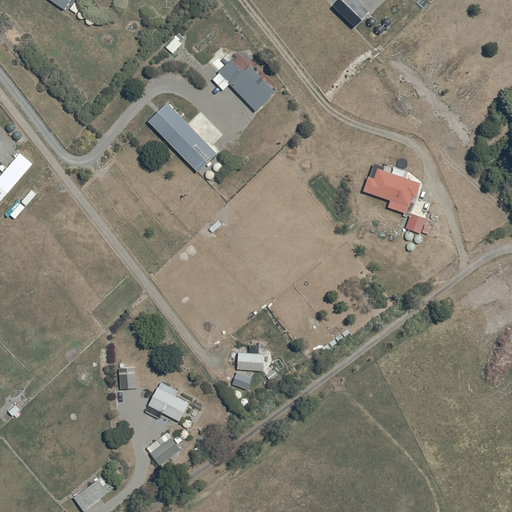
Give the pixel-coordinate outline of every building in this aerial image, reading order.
[(49,0),(62,9),(69,0),(49,0)] [(182,41),(173,35),(163,48),(172,54),(182,41)] [(227,85),(234,91),(228,97),(239,109),(245,103),(254,111),(273,92),(248,66),(241,73),(220,51),(208,63),(218,73),(211,80),(221,91),(227,85)] [(215,154),(165,103),(145,122),(196,173),(215,154)] [(0,200),(30,165),(18,154),(0,175),(0,200)] [(419,183),(375,169),(371,180),(366,178),(361,193),(388,202),(386,209),(404,215),(409,199),(413,200),(419,183)] [(24,207),(16,201),(6,212),(14,218),(24,207)] [(423,219),(409,215),(405,230),(419,234),(423,219)] [(263,353),(236,352),(235,369),(262,370),(263,353)] [(135,368),(118,368),(117,391),(124,391),(134,391),(135,368)] [(251,376),(238,370),(232,383),(245,389),(251,376)] [(274,370),(265,375),(269,381),(277,376),(274,370)] [(176,391),(158,381),(146,404),(177,420),(187,402),(173,395),(176,391)] [(10,417),(19,409),(24,405),(17,398),(14,400),(4,410),(10,417)] [(179,449),(176,445),(181,441),(177,436),(172,440),(166,432),(144,449),(157,466),(179,449)] [(105,478),(103,481),(99,477),(97,479),(96,477),(71,497),(82,511),(112,487),(105,478)]
